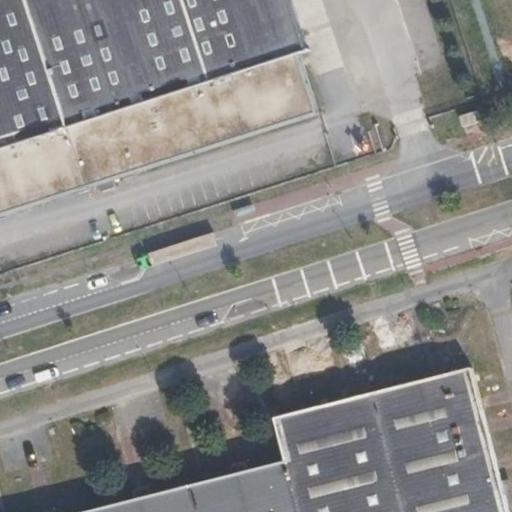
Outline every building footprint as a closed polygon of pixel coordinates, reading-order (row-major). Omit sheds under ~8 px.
[(0,0),(0,215),(99,184),(114,178),(319,113),(299,54),(309,51),(291,0),(0,0)] [(365,91),(372,112),(388,108),(380,86),(365,91)] [(117,186),(114,178),(99,184),(101,192),(117,186)] [(277,419),(288,461),(300,511),(508,511),(472,369),(277,419)] [(300,511),(288,461),(190,486),(196,511),(300,511)] [(196,511),(190,486),(93,511),(196,511)]
